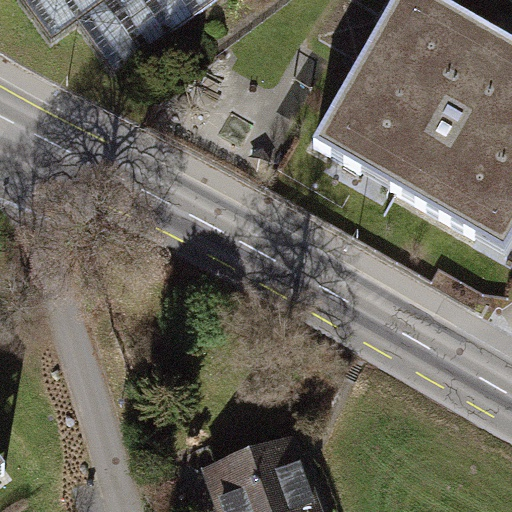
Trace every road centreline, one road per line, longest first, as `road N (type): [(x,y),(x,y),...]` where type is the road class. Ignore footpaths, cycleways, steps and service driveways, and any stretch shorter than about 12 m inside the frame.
road 1 (secondary): [(37,144),(221,229),(511,395)]
road 2 (residential): [(37,144),(34,202),(123,511)]
